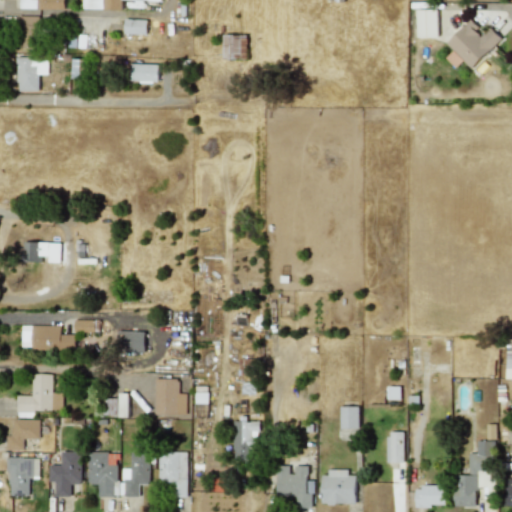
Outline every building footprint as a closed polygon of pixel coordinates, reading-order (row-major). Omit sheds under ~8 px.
[(64,9),(64,0),(17,0),(17,8),(64,9)] [(83,0),(83,9),(121,9),(121,0),(161,1),(161,0),(83,0)] [(411,37),(432,37),(431,9),(411,10),(411,37)] [(40,17),(22,16),(21,44),(38,45),(40,17)] [(146,20),(123,19),(123,34),(146,35),(146,20)] [(471,68),(501,39),(490,27),(483,34),(470,20),(445,44),(453,51),(446,58),(455,68),(463,60),(471,68)] [(246,34),(223,35),(223,60),(247,59),(246,34)] [(38,91),(38,74),(48,74),(47,57),(16,57),(17,91),(38,91)] [(129,82),(158,83),(159,65),(130,64),(129,82)] [(59,263),(60,243),(21,242),(21,262),(59,263)] [(94,332),(94,320),(74,320),(74,333),(94,332)] [(22,325),(21,349),(74,350),(74,334),(60,334),(60,326),(22,325)] [(144,351),(145,331),(117,331),(117,351),(144,351)] [(17,395),(16,417),(34,417),(34,409),(62,410),(62,392),(52,392),(52,374),(32,374),(32,396),(17,395)] [(154,414),(185,414),(186,393),(178,393),(178,379),(154,379),(154,414)] [(128,394),(119,394),(118,417),(127,417),(128,394)] [(194,402),(207,402),(207,394),(194,394),(194,402)] [(339,429),(358,429),(358,407),(340,406),(339,429)] [(6,450),(23,450),(23,438),(39,438),(39,420),(13,419),(12,435),(6,435),(6,450)] [(233,461),(251,461),(251,448),(258,448),(258,421),(233,421),(233,461)] [(403,432),(386,432),(386,462),(403,462),(403,432)] [(455,506),(476,506),(476,488),(488,488),(488,498),(496,498),(495,440),(476,441),(476,455),(468,455),(468,474),(454,475),(455,506)] [(54,496),(70,496),(70,484),(81,484),(81,452),(61,452),(60,465),(49,465),(48,482),(54,482),(54,496)] [(88,484),(98,485),(98,497),(117,497),(118,452),(88,452),(88,484)] [(139,496),(139,485),(150,484),(149,452),(130,452),(130,468),(123,468),(123,497),(139,496)] [(187,452),(158,452),(158,485),(171,485),(171,497),(186,497),(187,452)] [(38,479),(39,458),(8,457),(7,495),(28,496),(29,479),(38,479)] [(276,496),(296,496),(296,508),(311,508),(311,493),(307,493),(307,466),(291,466),(291,465),(276,465),(276,496)] [(355,475),(347,475),(347,471),(321,471),(321,504),(355,504),(355,475)] [(511,508),(511,478),(503,478),(504,508),(511,508)] [(415,486),(415,507),(444,506),(444,486),(415,486)]
